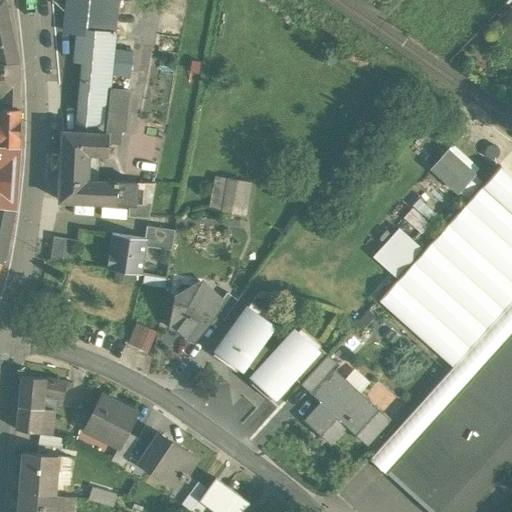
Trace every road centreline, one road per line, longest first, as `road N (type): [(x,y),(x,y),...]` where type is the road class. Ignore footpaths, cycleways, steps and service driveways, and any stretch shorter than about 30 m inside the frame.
road 1 (residential): [(3,349),(45,348),(162,396),(312,511)]
road 2 (residential): [(28,0),(37,83),(33,194),(3,349)]
